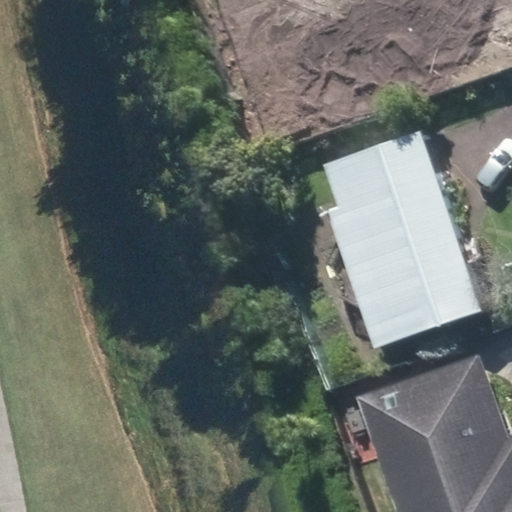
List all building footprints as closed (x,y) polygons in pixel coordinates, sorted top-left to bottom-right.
[(230,0),(235,12),(272,0),(282,0),(297,42),(363,18),(357,0),(230,0)] [(511,0),(495,0),(511,48),(511,0)] [(318,63),(246,88),(265,142),(337,116),(318,63)] [(348,165),(361,205),(349,210),(397,348),(504,310),(442,133),(348,165)] [(511,511),(511,400),(496,357),(377,401),(417,511),(511,511)]
